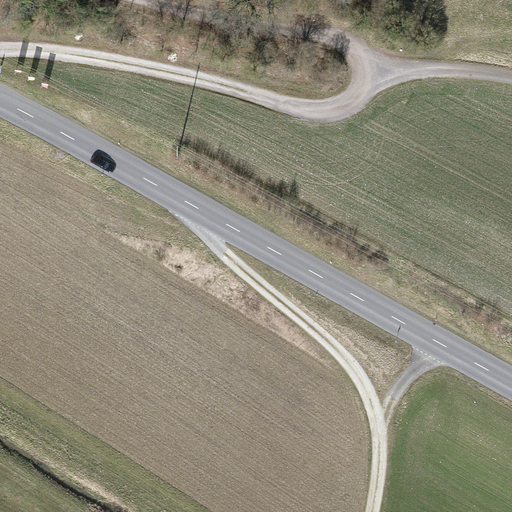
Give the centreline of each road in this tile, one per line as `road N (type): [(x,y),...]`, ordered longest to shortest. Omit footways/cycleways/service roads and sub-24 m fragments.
road 1 (secondary): [(0,100),(511,381)]
road 2 (track): [(150,179),(355,360),(383,419),(370,511)]
road 3 (track): [(369,64),(345,105),(320,111),(153,70),(0,51)]
road 4 (track): [(152,0),(319,36),(348,45),(369,64),(511,77)]
